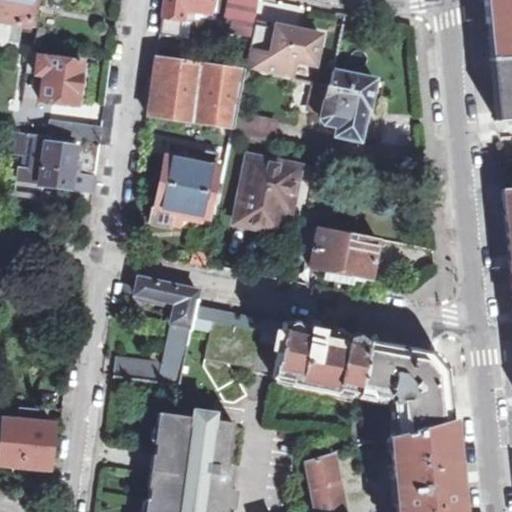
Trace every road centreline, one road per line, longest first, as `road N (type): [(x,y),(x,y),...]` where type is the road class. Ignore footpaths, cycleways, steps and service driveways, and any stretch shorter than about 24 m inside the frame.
road 1 (residential): [(109,258),(475,328)]
road 2 (residential): [(444,0),(475,328)]
road 3 (residential): [(143,0),(109,258)]
road 4 (residential): [(109,258),(75,511)]
road 5 (residential): [(475,328),(492,511)]
